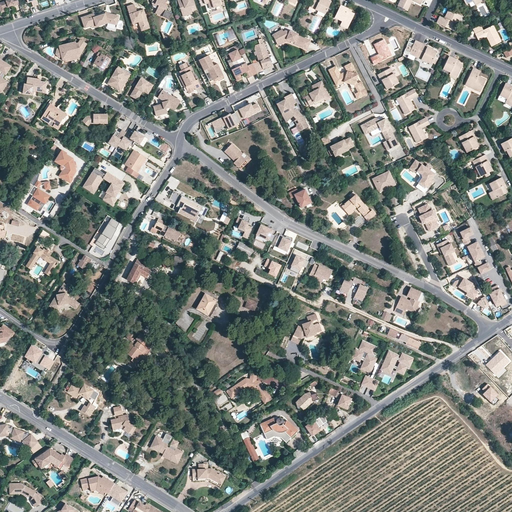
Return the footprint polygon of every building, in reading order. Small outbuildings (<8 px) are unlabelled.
[(20,4),(19,0),(5,0),(0,2),(0,7),(2,12),(6,10),(5,8),(15,4),(15,5),(20,4)] [(168,19),(171,14),(165,11),(168,6),(167,4),(165,5),(164,2),(164,0),(152,0),(152,1),(159,5),(158,7),(155,12),(168,19)] [(177,0),(183,15),(193,12),(190,5),(195,3),(193,0),(177,0)] [(324,13),(330,1),(327,0),(311,0),(309,5),(324,13)] [(421,0),(399,0),(397,5),(407,10),(411,0),(420,4),(421,0)] [(139,10),(140,12),(137,13),(137,11),(134,4),(127,6),(133,23),(139,21),(140,25),(143,26),(148,24),(144,9),(139,10)] [(348,7),(340,4),(334,16),(342,20),(341,21),(348,24),(354,12),(350,10),(347,9),(348,7)] [(448,10),(445,18),(440,16),(436,23),(453,31),(457,23),(455,22),(459,15),(448,10)] [(96,24),(96,26),(107,23),(117,25),(117,21),(119,16),(109,14),(109,15),(104,14),(104,13),(94,16),(93,13),(81,17),(84,28),(91,25),(96,24)] [(478,40),(487,35),(492,45),(501,41),(493,25),(475,33),(478,40)] [(285,32),(284,30),(273,35),(278,43),(287,39),(305,47),(303,49),(308,51),(312,42),(299,36),(300,35),(292,32),(291,33),(287,31),(285,32)] [(375,43),(380,52),(371,57),(375,64),(392,54),(384,38),(375,43)] [(256,48),(257,52),(258,56),(260,62),(261,62),(264,70),(273,67),(271,59),(270,59),(265,43),(263,39),(259,40),(260,44),(257,45),(256,48)] [(305,47),(287,39),(278,43),(279,46),(288,42),(303,49),(305,47)] [(63,55),(66,55),(67,60),(78,58),(77,56),(81,56),(80,52),(83,52),(87,45),(80,40),(78,43),(76,44),(76,43),(59,46),(59,49),(57,49),(58,57),(60,59),(63,55)] [(416,57),(422,44),(416,41),(415,44),(409,42),(404,53),(410,56),(410,54),(416,57)] [(91,50),(96,54),(101,48),(96,44),(91,50)] [(432,64),(438,52),(433,50),(428,48),(429,47),(422,44),(416,57),(432,64)] [(239,66),(237,60),(242,58),(241,57),(243,56),(242,55),(240,51),(238,52),(237,49),(228,53),(232,62),(229,64),(237,81),(242,78),(240,74),(239,72),(244,70),(245,72),(248,78),(252,76),(248,66),(246,63),(245,63),(239,66)] [(96,60),(94,63),(104,70),(110,60),(99,53),(96,57),(97,57),(96,60)] [(218,63),(214,65),(209,54),(199,59),(206,73),(209,72),(213,79),(214,79),(223,74),(218,63)] [(246,63),(243,56),(241,57),(242,58),(237,60),(239,66),(245,63),(246,63)] [(450,56),(444,69),(451,72),(451,73),(458,77),(464,65),(460,63),(457,62),(458,60),(450,56)] [(11,66),(0,59),(0,89),(4,83),(0,80),(0,71),(2,73),(5,75),(11,66)] [(257,74),(263,70),(260,62),(252,64),(257,74)] [(248,66),(252,76),(257,74),(252,64),(248,66)] [(368,95),(362,83),(358,85),(357,82),(358,76),(353,74),(352,73),(356,71),(352,64),(349,66),(347,70),(348,72),(348,75),(344,77),(343,75),(342,75),(337,67),(329,71),(336,84),(340,82),(341,86),(345,84),(350,86),(355,87),(356,89),(358,94),(357,94),(360,99),(368,95)] [(115,87),(116,84),(123,89),(131,76),(122,71),(123,69),(119,66),(109,83),(115,87)] [(197,79),(196,80),(191,71),(192,70),(190,66),(188,67),(181,70),(179,71),(181,75),(179,76),(181,81),(184,80),(186,86),(186,87),(189,94),(194,91),(193,89),(192,87),(194,87),(195,88),(195,90),(201,87),(197,79)] [(381,79),(383,78),(385,83),(387,88),(399,82),(391,67),(378,73),(381,79)] [(474,68),(469,80),(476,83),(475,84),(482,88),(488,76),(484,75),(481,73),(482,71),(474,68)] [(154,85),(142,78),(131,96),(136,98),(141,90),(144,92),(145,91),(149,94),(154,85)] [(42,80),(34,79),(33,86),(27,85),(25,85),(24,94),(34,95),(35,91),(46,93),(47,83),(41,82),(42,80)] [(315,90),(319,87),(318,85),(323,82),(321,80),(312,85),(315,90)] [(314,103),(315,104),(325,99),(323,97),(329,94),(323,82),(318,85),(319,87),(315,90),(309,92),(310,94),(311,95),(306,98),(309,105),(314,103)] [(511,85),(506,83),(500,95),(507,98),(507,100),(511,102),(511,85)] [(406,113),(415,108),(410,99),(418,94),(415,88),(397,97),(406,113)] [(175,97),(174,99),(172,97),(172,95),(162,89),(157,96),(162,98),(162,101),(152,104),(155,115),(161,113),(161,111),(164,111),(164,108),(165,108),(167,104),(170,106),(175,109),(177,106),(175,105),(177,102),(179,103),(180,100),(175,97)] [(283,102),(279,104),(288,123),(292,119),(294,122),(297,120),(300,125),(297,126),(300,131),(309,127),(304,117),(297,110),(295,111),(293,109),(296,108),(294,105),(297,104),(293,95),(286,99),(287,100),(285,101),(286,103),(283,104),(283,102)] [(161,111),(161,113),(167,111),(166,107),(170,106),(167,104),(165,108),(164,108),(164,111),(161,111)] [(251,106),(250,104),(243,107),(247,116),(259,110),(256,104),(251,106)] [(54,110),(48,106),(40,119),(48,124),(48,125),(51,127),(52,126),(57,130),(59,126),(61,127),(65,122),(66,121),(62,108),(54,110)] [(247,116),(243,107),(235,111),(235,113),(239,120),(247,116)] [(239,120),(235,113),(230,115),(229,113),(207,124),(208,126),(213,124),(215,128),(222,125),(223,127),(226,125),(227,129),(236,126),(235,124),(239,122),(239,120)] [(89,127),(91,124),(108,124),(108,115),(94,115),(94,117),(91,117),(88,117),(83,123),(89,127)] [(115,126),(126,132),(132,122),(122,117),(115,126)] [(426,117),(409,127),(418,143),(427,138),(422,128),(430,124),(426,117)] [(398,146),(385,120),(382,121),(381,122),(381,121),(375,119),(361,127),(365,136),(380,128),(387,142),(385,142),(390,150),(398,146)] [(472,130),(460,137),(468,153),(479,147),(476,141),(474,137),(475,136),(472,130)] [(125,138),(126,135),(121,132),(121,134),(117,131),(109,144),(118,149),(119,147),(125,138)] [(146,138),(148,133),(145,131),(143,134),(142,135),(138,133),(136,132),(131,139),(141,146),(146,138)] [(505,150),(507,149),(508,152),(510,156),(511,155),(511,137),(501,143),(505,150)] [(127,152),(133,143),(125,138),(119,147),(127,152)] [(344,141),(344,140),(330,147),(335,157),(348,150),(348,149),(354,146),(350,138),(344,141)] [(244,154),(246,152),(235,142),(227,150),(236,158),(238,156),(240,158),(238,160),(237,161),(242,166),(249,158),(244,154)] [(112,155),(115,152),(106,146),(104,149),(103,150),(110,154),(112,155)] [(141,166),(138,163),(143,155),(134,149),(125,164),(128,166),(137,172),(141,166)] [(76,171),(75,167),(75,163),(74,159),(67,155),(68,154),(63,151),(58,159),(63,162),(62,163),(65,165),(68,164),(69,168),(66,169),(64,172),(65,173),(63,177),(71,182),(73,178),(72,177),(76,171)] [(492,170),(490,165),(487,161),(488,160),(486,154),(473,161),(481,176),(492,170)] [(118,159),(114,156),(112,155),(110,160),(115,164),(118,159)] [(146,158),(143,155),(138,163),(141,166),(146,158)] [(60,175),(63,177),(65,173),(64,172),(66,169),(69,168),(68,164),(65,165),(62,163),(63,162),(58,159),(56,162),(62,166),(60,167),(60,170),(63,169),(63,170),(60,175)] [(413,171),(418,163),(415,161),(408,171),(418,177),(418,179),(416,182),(418,183),(422,178),(421,177),(413,171)] [(431,178),(435,172),(430,169),(429,171),(425,168),(418,163),(413,171),(421,177),(422,178),(418,183),(421,185),(418,189),(424,193),(432,182),(429,181),(431,178)] [(137,172),(128,166),(125,171),(136,178),(139,173),(137,172)] [(117,197),(125,183),(108,172),(106,174),(96,168),(93,173),(103,179),(113,185),(107,193),(108,194),(104,200),(114,206),(118,198),(117,197)] [(396,185),(389,171),(373,179),(378,191),(391,184),(392,186),(396,185)] [(94,194),(103,179),(93,173),(84,187),(94,194)] [(507,191),(505,188),(504,185),(506,184),(502,177),(490,183),(493,189),(492,190),(495,197),(507,191)] [(52,188),(50,181),(42,183),(38,181),(34,186),(39,189),(40,186),(45,185),(46,190),(52,188)] [(391,184),(378,191),(379,193),(392,186),(391,184)] [(47,198),(49,195),(39,189),(34,186),(29,193),(33,195),(33,196),(35,197),(33,200),(31,199),(27,204),(37,211),(40,205),(38,203),(40,201),(45,204),(48,199),(47,198)] [(301,207),(312,202),(305,189),(299,192),(297,189),(289,193),(292,198),(296,196),(301,207)] [(342,208),(348,213),(357,204),(359,206),(365,212),(369,209),(356,195),(342,208)] [(200,214),(204,208),(183,197),(180,203),(184,206),(183,208),(182,207),(179,213),(198,222),(200,217),(198,217),(200,214)] [(40,212),(45,204),(40,201),(38,203),(40,205),(37,211),(40,212)] [(359,206),(357,204),(348,213),(350,216),(357,210),(356,210),(359,206)] [(429,222),(433,220),(429,212),(427,213),(424,206),(418,209),(421,216),(419,217),(423,224),(426,229),(427,228),(431,226),(429,222)] [(367,215),(371,219),(376,214),(373,210),(371,212),(367,215)] [(233,215),(229,213),(225,223),(229,224),(233,215)] [(245,232),(242,237),(246,239),(252,228),(248,226),(249,223),(248,223),(250,219),(244,216),(242,219),(238,217),(236,222),(240,224),(238,228),(245,232)] [(120,222),(111,217),(108,222),(116,228),(120,222)] [(431,226),(427,228),(429,232),(437,228),(434,222),(433,220),(429,222),(431,226)] [(157,221),(154,227),(155,228),(158,229),(161,231),(160,232),(164,234),(168,228),(162,225),(157,221)] [(110,238),(115,231),(113,230),(115,227),(108,222),(97,240),(102,244),(107,236),(109,238),(110,238)] [(262,224),(257,235),(273,242),(275,236),(271,234),(273,230),(262,224)] [(465,244),(471,241),(469,237),(474,234),(471,227),(460,233),(464,240),(463,240),(465,244)] [(180,234),(168,228),(164,234),(165,235),(176,241),(180,234)] [(46,240),(49,234),(43,230),(39,235),(46,240)] [(103,248),(109,238),(107,236),(102,244),(97,240),(95,243),(103,248)] [(278,236),(274,246),(285,252),(291,240),(285,237),(284,240),(281,238),(282,237),(278,236)] [(493,251),(498,249),(493,238),(488,240),(493,251)] [(456,252),(452,244),(450,245),(449,240),(438,245),(440,250),(442,249),(444,253),(450,267),(457,264),(455,258),(453,259),(451,255),(453,254),(456,252)] [(473,245),(471,241),(465,244),(467,248),(468,248),(472,254),(482,249),(478,242),(473,245)] [(239,243),(236,249),(251,256),(254,250),(239,243)] [(35,263),(39,256),(51,263),(49,266),(54,269),(56,265),(57,266),(59,263),(58,263),(59,261),(50,256),(49,254),(49,252),(47,251),(43,249),(42,250),(37,247),(33,253),(34,253),(30,260),(35,263)] [(486,257),(482,249),(472,254),(476,262),(481,260),(486,257)] [(88,257),(85,255),(79,265),(82,267),(88,257)] [(303,266),(308,268),(311,261),(297,255),(291,269),(300,273),(303,266)] [(85,269),(91,259),(88,257),(82,267),(85,269)] [(146,277),(152,268),(137,259),(125,279),(132,284),(139,273),(146,277)] [(26,267),(31,270),(35,263),(30,260),(26,267)] [(484,265),(482,262),(477,264),(476,265),(478,269),(479,268),(482,275),(493,270),(489,263),(484,265)] [(333,272),(319,265),(318,268),(314,266),(310,274),(314,277),(315,274),(324,279),(328,281),(333,272)] [(45,273),(49,276),(54,269),(49,266),(45,273)] [(134,285),(139,275),(145,279),(146,277),(139,273),(132,284),(134,285)] [(324,279),(315,274),(314,277),(314,278),(322,283),(324,279)] [(360,286),(362,282),(355,278),(353,282),(353,284),(359,287),(360,286)] [(458,289),(459,287),(467,292),(466,294),(474,299),(477,293),(474,286),(472,284),(473,284),(464,278),(464,279),(463,280),(459,281),(455,282),(453,286),(458,289)] [(353,284),(353,282),(345,279),(340,290),(348,294),(353,284)] [(53,304),(66,283),(64,282),(58,291),(59,293),(57,294),(51,303),(53,304)] [(70,286),(66,283),(53,304),(55,305),(56,304),(61,307),(64,303),(69,302),(71,303),(73,301),(78,305),(80,302),(68,294),(67,295),(64,293),(64,292),(67,291),(70,286)] [(363,301),(368,289),(360,286),(359,287),(355,297),(363,301)] [(419,307),(421,302),(419,301),(420,298),(424,300),(426,295),(412,288),(408,296),(413,299),(411,301),(409,300),(406,301),(402,309),(398,307),(396,311),(405,315),(408,310),(414,310),(415,311),(418,314),(420,310),(419,307)] [(489,292),(497,308),(501,306),(500,304),(506,301),(500,289),(494,292),(493,290),(489,292)] [(202,299),(197,308),(208,315),(214,304),(216,300),(205,294),(202,299)] [(398,307),(402,309),(406,301),(409,300),(402,297),(398,307)] [(482,300),(479,301),(477,304),(484,309),(490,306),(485,297),(481,299),(482,300)] [(255,309),(258,302),(248,298),(245,305),(255,309)] [(216,306),(214,304),(208,315),(210,316),(216,306)] [(385,313),(382,320),(390,324),(393,317),(385,313)] [(322,331),(316,314),(307,317),(309,322),(302,325),(303,328),(302,328),(298,326),(295,333),(301,336),(306,335),(307,337),(316,334),(316,333),(322,331)] [(177,317),(173,322),(183,330),(187,325),(177,317)] [(0,346),(3,347),(8,343),(9,343),(15,333),(4,325),(2,328),(1,329),(0,329),(0,346)] [(137,334),(132,329),(126,337),(131,341),(137,334)] [(395,338),(398,332),(390,329),(388,334),(395,338)] [(402,334),(400,338),(419,347),(421,343),(402,334)] [(143,351),(141,350),(144,345),(147,347),(149,343),(139,335),(133,343),(131,341),(124,351),(134,359),(135,357),(137,359),(143,351)] [(301,339),(294,335),(291,341),(298,345),(301,339)] [(375,355),(372,353),(375,347),(363,342),(360,349),(359,352),(356,351),(353,357),(359,360),(360,358),(365,361),(361,368),(369,371),(375,359),(374,358),(375,355)] [(144,345),(141,350),(143,351),(137,359),(139,360),(148,348),(147,347),(144,345)] [(42,352),(33,346),(26,356),(34,361),(32,364),(44,371),(46,367),(50,370),(55,362),(49,358),(48,358),(41,354),(42,352)] [(405,366),(406,363),(409,365),(412,359),(403,355),(401,359),(397,357),(398,356),(390,352),(382,369),(390,373),(393,367),(398,369),(397,370),(403,373),(406,366),(405,366)] [(509,362),(499,352),(485,366),(494,376),(509,362)] [(291,362),(298,361),(297,354),(286,354),(287,357),(291,357),(291,362)] [(277,369),(270,368),(269,375),(276,376),(277,369)] [(368,389),(372,380),(366,377),(361,386),(368,389)] [(256,389),(266,403),(272,399),(260,382),(256,381),(256,379),(251,378),(251,380),(246,379),(228,393),(232,399),(248,388),(256,389)] [(374,392),(378,383),(372,380),(368,389),(374,392)] [(80,392),(81,391),(84,393),(83,394),(89,398),(90,396),(94,389),(85,384),(82,388),(74,383),(70,388),(79,394),(80,392)] [(484,394),(482,396),(493,407),(498,402),(495,398),(497,396),(486,385),(481,391),(484,394)] [(337,392),(339,389),(332,386),(329,394),(335,397),(337,392)] [(95,399),(100,393),(94,389),(90,396),(95,399)] [(304,394),(296,403),(298,408),(300,407),(302,410),(303,411),(313,402),(311,396),(309,392),(304,394)] [(221,406),(228,399),(223,394),(216,401),(221,406)] [(346,409),(351,399),(342,395),(340,399),(338,405),(346,409)] [(86,411),(91,415),(97,405),(92,402),(89,407),(86,411)] [(230,403),(224,408),(227,411),(233,407),(230,403)] [(116,414),(124,412),(122,404),(114,406),(116,414)] [(510,419),(502,412),(497,417),(511,431),(511,417),(510,419)] [(114,428),(122,426),(130,431),(134,424),(130,421),(131,421),(129,413),(121,415),(121,417),(120,417),(112,419),(114,428)] [(307,427),(313,436),(320,431),(318,428),(328,422),(323,416),(307,427)] [(273,429),(274,429),(275,430),(277,431),(278,432),(280,432),(282,432),(283,432),(285,431),(286,430),(287,431),(286,433),(292,438),(298,432),(287,421),(286,422),(285,423),(284,423),(284,420),(283,419),(282,418),(280,418),(277,419),(276,421),(275,421),(275,420),(274,419),(261,425),(266,434),(273,430),(273,429)] [(12,436),(11,438),(21,441),(21,440),(23,440),(26,438),(30,443),(27,445),(30,448),(38,442),(32,434),(30,436),(24,433),(24,432),(15,428),(14,429),(9,428),(8,428),(8,424),(0,425),(0,435),(9,435),(12,436)] [(273,430),(266,434),(269,439),(275,436),(282,438),(287,443),(292,438),(286,433),(287,431),(286,430),(285,431),(283,432),(282,432),(280,432),(278,432),(277,431),(275,430),(274,429),(273,429),(273,430)] [(242,434),(244,440),(250,438),(247,432),(242,434)] [(169,448),(167,447),(168,445),(162,442),(163,439),(156,436),(152,444),(159,448),(157,451),(163,454),(165,455),(164,457),(170,461),(172,458),(179,461),(183,453),(176,449),(175,451),(169,448)] [(168,445),(171,439),(165,436),(163,439),(162,442),(168,445)] [(253,444),(250,438),(244,440),(249,452),(253,451),(251,445),(253,444)] [(176,449),(179,443),(173,440),(169,448),(175,451),(176,449)] [(259,459),(253,444),(251,445),(253,451),(249,452),(252,457),(255,456),(257,459),(259,459)] [(42,469),(51,462),(55,465),(57,461),(59,461),(62,462),(69,467),(74,459),(66,454),(64,457),(53,450),(51,454),(46,451),(35,460),(39,465),(42,469)] [(208,464),(200,464),(200,470),(193,470),(193,478),(198,478),(207,478),(207,477),(209,476),(209,478),(219,483),(223,475),(212,469),(209,469),(208,464)] [(90,487),(90,489),(97,487),(105,492),(108,494),(115,484),(106,478),(105,480),(102,479),(99,477),(89,479),(89,478),(81,480),(83,489),(90,487)] [(35,491),(19,482),(9,483),(10,493),(17,493),(19,491),(20,492),(28,496),(29,494),(33,496),(31,500),(35,507),(42,502),(37,494),(34,492),(35,491)] [(128,492),(115,484),(108,494),(114,498),(121,502),(128,492)] [(135,509),(139,511),(160,511),(151,506),(150,509),(145,505),(140,502),(139,503),(135,500),(131,507),(135,509)] [(79,511),(65,503),(61,510),(57,511),(56,511),(79,511)]
